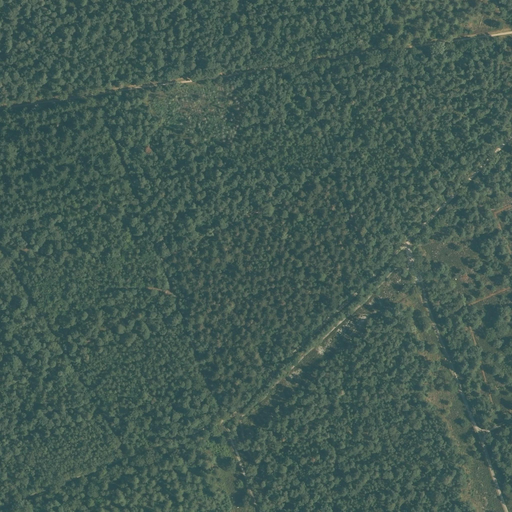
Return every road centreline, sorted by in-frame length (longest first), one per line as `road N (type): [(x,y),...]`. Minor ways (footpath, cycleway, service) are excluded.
road 1 (track): [(0,110),(266,71)]
road 2 (unknown): [(257,511),(172,291)]
road 3 (track): [(0,508),(218,421)]
road 4 (track): [(218,421),(373,274)]
road 5 (track): [(300,65),(511,35)]
road 6 (track): [(407,249),(479,434)]
road 7 (unknown): [(159,259),(94,96)]
road 8 (track): [(403,244),(511,134)]
road 9 (track): [(0,247),(66,355)]
road 10 (track): [(66,355),(168,289)]
